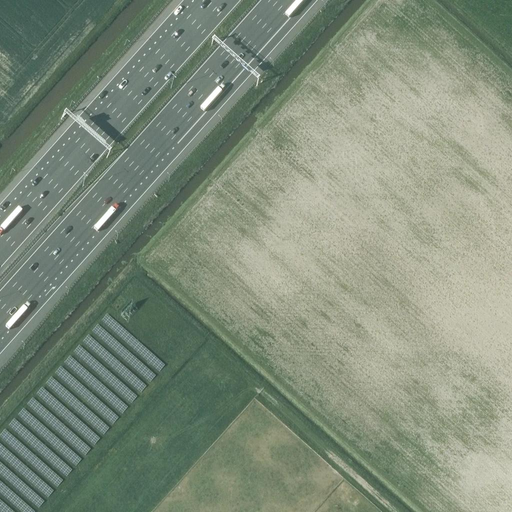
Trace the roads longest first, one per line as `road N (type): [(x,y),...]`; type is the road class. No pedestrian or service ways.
road 1 (motorway): [(0,315),(282,0)]
road 2 (motorway): [(218,0),(0,243)]
